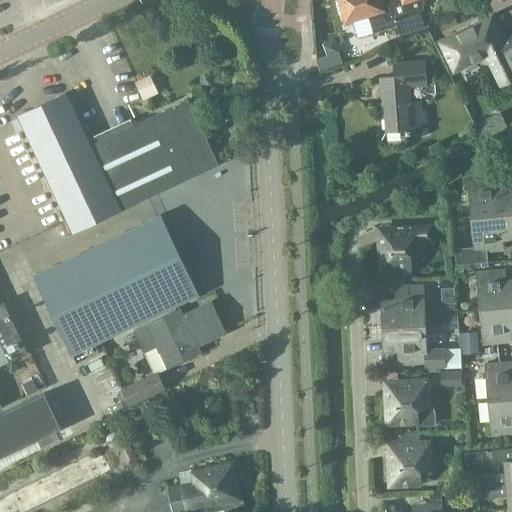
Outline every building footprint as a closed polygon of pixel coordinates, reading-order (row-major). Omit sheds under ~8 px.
[(422,6),(423,0),(337,0),(344,23),(370,15),(375,34),(398,27),(399,32),(422,25),(417,7),(422,6)] [(489,17),(439,42),(454,72),(486,56),(491,65),(500,85),(510,80),(511,79),(511,36),(504,40),(504,39),(500,41),(489,17)] [(349,24),(351,37),(367,34),(365,22),(349,24)] [(314,58),(319,72),(343,63),(338,50),(314,58)] [(409,87),(427,86),(425,61),(393,64),(394,77),(380,78),(383,116),(385,116),(386,132),(406,131),(406,135),(410,135),(410,134),(426,133),(425,111),(422,111),(421,102),(410,103),(409,87)] [(134,82),(143,101),(158,94),(149,76),(134,82)] [(19,118),(31,145),(73,233),(219,165),(207,138),(203,140),(185,101),(134,125),(134,124),(121,130),(121,131),(96,143),(95,140),(91,138),(87,140),(66,96),(19,118)] [(478,121),(475,123),(482,138),(490,134),(483,119),(478,121)] [(470,217),(511,213),(510,188),(467,192),(470,217)] [(455,250),(456,266),(487,263),(486,252),(490,252),(489,242),(511,239),(511,213),(470,217),(473,249),(455,250)] [(72,356),(200,295),(161,214),(33,275),(72,356)] [(433,226),(419,226),(378,228),(379,269),(411,268),(410,253),(420,253),(420,243),(434,242),(433,226)] [(487,270),(475,271),(476,283),(488,282),(487,270)] [(479,309),(511,305),(511,279),(488,282),(476,283),(479,309)] [(382,325),(424,323),(423,298),(381,300),(382,325)] [(0,408),(3,407),(0,400),(0,365),(11,361),(28,352),(4,301),(0,303),(0,408)] [(511,305),(479,309),(481,335),(511,331),(511,305)] [(183,312),(168,319),(166,316),(164,312),(146,321),(148,324),(150,328),(135,335),(61,370),(86,422),(100,415),(163,385),(214,361),(206,343),(190,311),(189,309),(183,312)] [(424,323),(382,325),(382,351),(396,351),(397,366),(410,366),(409,364),(424,363),(424,368),(443,367),(443,348),(424,349),(424,323)] [(479,357),(479,339),(460,338),(460,356),(479,357)] [(487,400),(511,398),(511,359),(483,362),(484,368),(485,374),(487,400)] [(42,369),(47,384),(62,379),(56,364),(42,369)] [(440,372),(441,387),(461,387),(460,371),(440,372)] [(22,384),(27,394),(37,389),(32,379),(22,384)] [(433,407),(427,407),(426,380),(385,381),(386,423),(418,422),(418,425),(421,425),(421,426),(435,426),(435,411),(433,411),(433,407)] [(47,393),(0,415),(0,458),(63,429),(47,393)] [(511,398),(487,400),(490,426),(491,437),(511,435),(511,398)] [(420,469),(430,469),(429,442),(387,444),(389,486),(421,484),(420,469)] [(484,487),(511,484),(511,448),(490,451),(491,462),(503,461),(504,474),(483,476),(484,487)] [(167,486),(172,508),(173,511),(187,511),(196,510),(196,511),(217,511),(245,506),(235,459),(188,469),(191,480),(167,486)] [(508,509),(511,508),(511,484),(484,487),(485,499),(507,497),(508,509)]
